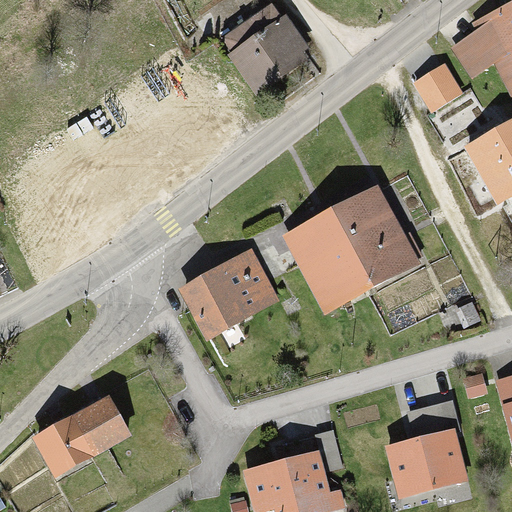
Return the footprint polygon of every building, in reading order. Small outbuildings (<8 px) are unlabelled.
[(276,15),(222,50),(255,99),(309,64),(276,15)] [(511,19),(458,51),(478,85),(498,74),(511,97),(511,19)] [(459,92),(444,67),(416,84),(432,109),(459,92)] [(511,124),(469,149),(499,200),(511,191),(511,124)] [(388,193),(287,243),(324,317),(425,267),(388,193)] [(253,256),(180,301),(204,339),(277,295),(253,256)] [(112,406),(38,448),(59,484),(132,442),(112,406)] [(477,480),(464,425),(395,443),(408,496),(477,480)] [(338,446),(248,467),(258,511),(302,511),(351,501),(338,446)]
